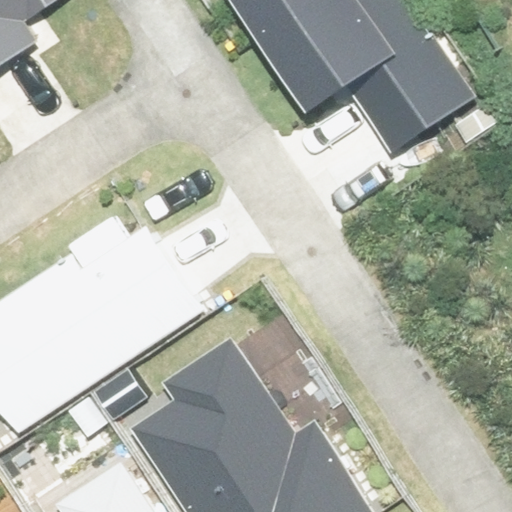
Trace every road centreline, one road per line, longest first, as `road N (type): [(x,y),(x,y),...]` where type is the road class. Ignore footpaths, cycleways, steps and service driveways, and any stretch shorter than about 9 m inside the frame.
road 1 (residential): [(459,511),(458,482),(432,416),(181,76)]
road 2 (residential): [(0,204),(181,76)]
